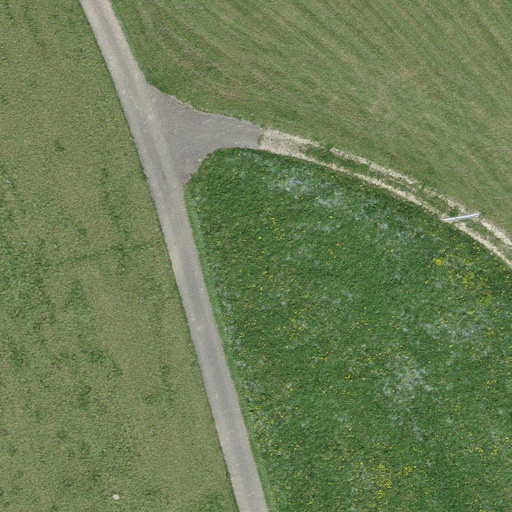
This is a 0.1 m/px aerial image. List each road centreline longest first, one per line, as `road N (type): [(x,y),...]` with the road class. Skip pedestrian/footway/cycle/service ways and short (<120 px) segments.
road 1 (track): [(252,511),(135,97),(88,0)]
road 2 (track): [(148,146),(248,137),(392,188),(511,267)]
